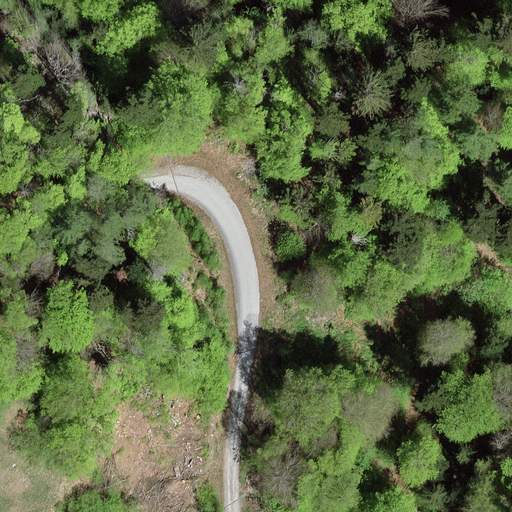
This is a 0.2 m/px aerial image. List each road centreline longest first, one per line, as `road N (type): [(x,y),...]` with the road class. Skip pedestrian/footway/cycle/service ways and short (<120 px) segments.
road 1 (track): [(230,511),(249,289),(244,246),(228,209),(208,187),(132,182),(0,149)]
road 2 (track): [(413,511),(404,452),(429,344),(406,212),(415,202),(432,204),(511,291)]
